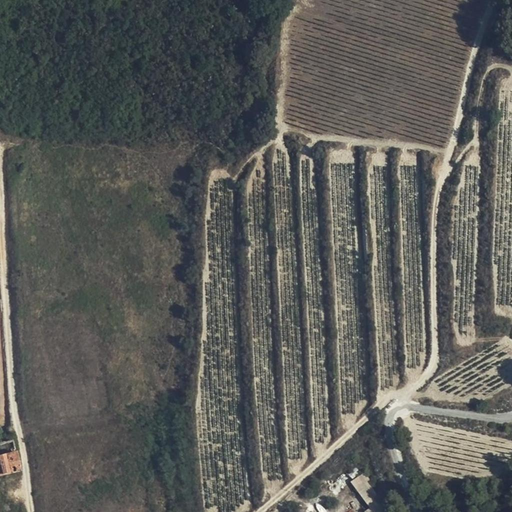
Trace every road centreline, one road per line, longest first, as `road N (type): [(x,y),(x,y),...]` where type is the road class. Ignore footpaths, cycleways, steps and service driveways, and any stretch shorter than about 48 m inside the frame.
road 1 (track): [(402,407),(436,358),(435,215),(493,0)]
road 2 (track): [(0,161),(8,327),(32,511)]
road 3 (residential): [(511,416),(418,407),(390,414),(411,511)]
